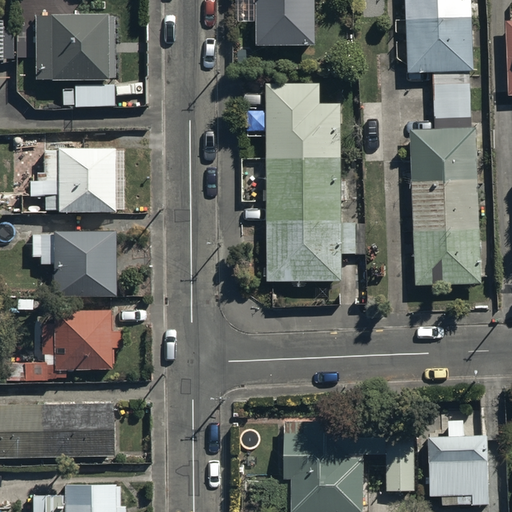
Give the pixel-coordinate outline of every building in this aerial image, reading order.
[(251,0),(251,45),(310,45),(310,0),(251,0)] [(471,0),(403,0),(405,73),(432,73),(433,123),(410,124),(413,283),(477,282),(471,0)] [(113,12),(35,12),(35,78),(61,78),(61,102),(114,102),(113,12)] [(336,78),(262,79),(264,274),(341,273),(340,254),(355,254),(355,220),(337,220),(336,78)] [(42,208),(117,208),(116,143),(42,143),(42,208)] [(53,294),(115,294),(115,226),(36,226),(36,262),(53,262),(53,294)] [(57,307),(56,365),(109,366),(110,349),(121,349),(122,327),(112,327),(112,307),(57,307)] [(0,403),(0,456),(113,455),(112,402),(0,403)] [(363,511),(363,455),(325,455),(325,420),(284,420),(284,479),(291,479),(290,511),(363,511)] [(447,435),(426,435),(425,493),(456,493),(456,503),(487,503),(487,435),(469,435),(469,422),(447,422),(447,435)] [(389,492),(412,491),(411,449),(388,449),(389,492)] [(64,493),(33,494),(33,511),(125,511),(126,504),(121,504),(121,480),(64,481),(64,493)]
